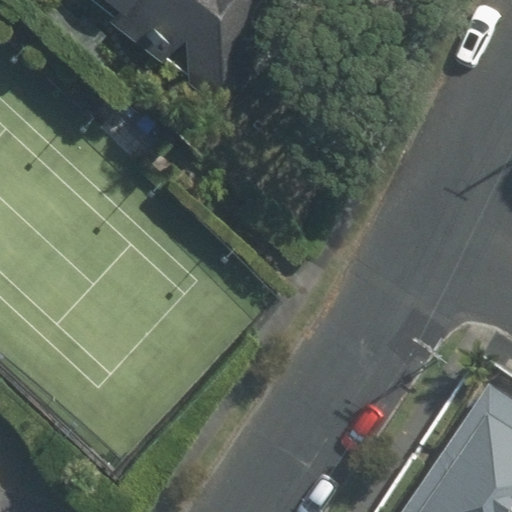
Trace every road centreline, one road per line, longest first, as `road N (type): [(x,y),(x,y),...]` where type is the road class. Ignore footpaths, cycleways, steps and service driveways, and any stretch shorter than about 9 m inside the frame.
road 1 (residential): [(260,511),(460,204)]
road 2 (residential): [(460,204),(511,91)]
